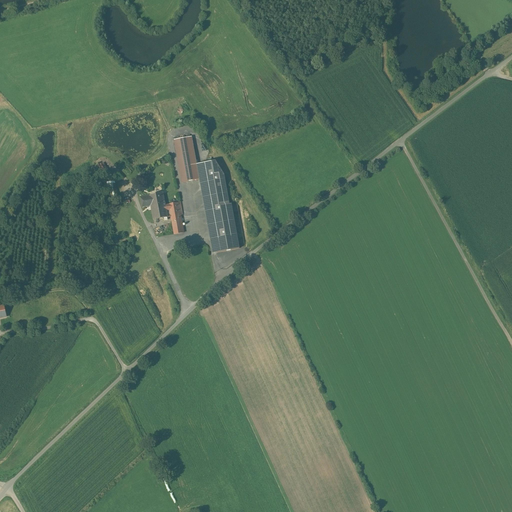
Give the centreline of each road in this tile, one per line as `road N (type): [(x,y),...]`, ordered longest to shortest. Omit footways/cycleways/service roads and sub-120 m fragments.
road 1 (unclassified): [(399,141),(248,256),(5,488)]
road 2 (unclassified): [(399,141),(511,339)]
